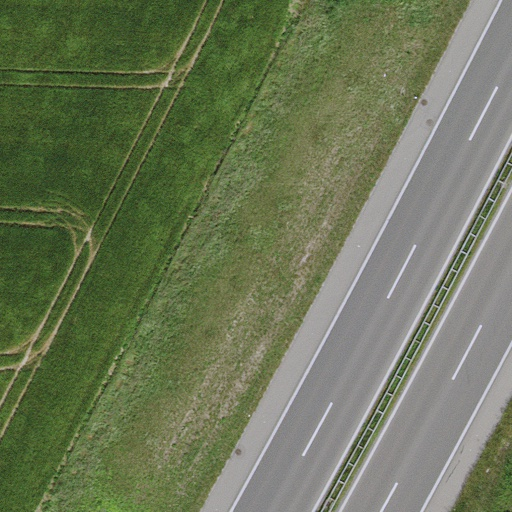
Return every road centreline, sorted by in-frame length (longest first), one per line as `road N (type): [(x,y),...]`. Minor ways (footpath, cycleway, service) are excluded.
road 1 (motorway): [(511,55),(271,511)]
road 2 (motorway): [(380,511),(511,264)]
